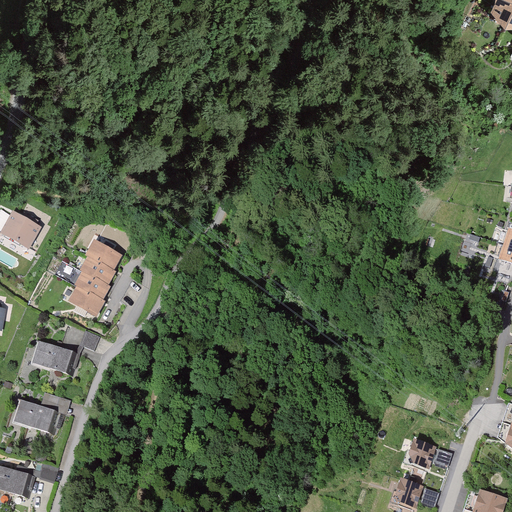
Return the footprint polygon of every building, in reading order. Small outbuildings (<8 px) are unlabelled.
[(511,0),(499,0),(494,12),(511,20),(511,0)] [(0,231),(9,214),(1,210),(0,213),(0,231)] [(39,232),(15,219),(5,236),(30,249),(39,232)] [(511,234),(505,232),(496,262),(511,266),(511,234)] [(120,261),(96,246),(88,260),(91,262),(83,275),(86,277),(78,291),(81,292),(73,304),(97,318),(106,302),(105,301),(110,291),(107,290),(116,276),(113,274),(120,261)] [(73,350),(80,332),(68,329),(62,346),(73,350)] [(76,359),(41,348),(35,367),(71,378),(76,359)] [(67,414),(70,401),(42,395),(39,408),(67,414)] [(511,406),(499,443),(511,447),(511,406)] [(59,421),(24,408),(18,424),(53,436),(59,421)] [(413,439),(408,453),(414,464),(429,469),(437,447),(413,439)] [(452,454),(438,449),(434,463),(448,467),(452,454)] [(33,482),(0,472),(0,491),(28,499),(33,482)] [(400,478),(395,492),(400,503),(416,508),(423,486),(400,478)] [(439,494),(425,489),(421,503),(435,507),(439,494)] [(502,511),(505,504),(472,493),(466,511),(502,511)]
